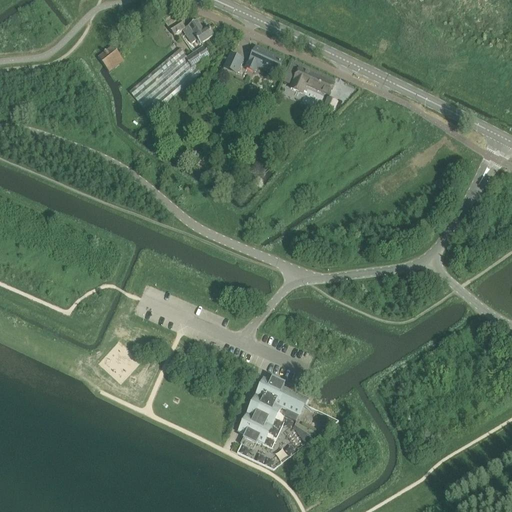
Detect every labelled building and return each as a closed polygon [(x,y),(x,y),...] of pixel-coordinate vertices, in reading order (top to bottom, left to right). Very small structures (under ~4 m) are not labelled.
[(191,45),(197,41),(201,46),(214,37),(207,27),(203,30),(197,21),(185,30),(173,13),(162,20),(174,38),(182,32),(191,45)] [(451,68),(457,55),(439,46),(433,59),(451,68)] [(121,60),(112,48),(98,60),(107,71),(121,60)] [(195,67),(209,57),(203,48),(187,59),(185,60),(192,70),(195,67)] [(254,74),(257,68),(276,76),(283,60),(256,48),(249,64),(247,63),(244,69),(254,74)] [(129,94),(150,119),(200,75),(195,67),(192,70),(185,60),(187,59),(180,51),(129,94)] [(230,55),(223,69),(237,75),(243,61),(230,55)] [(302,95),(306,86),(329,97),(334,85),(300,68),(299,70),(290,89),(302,95)] [(328,99),(321,114),(331,118),(337,103),(328,99)] [(277,107),(272,104),(268,113),(273,115),(277,107)] [(197,165),(193,170),(202,177),(205,173),(202,171),(203,169),(197,165)] [(289,392),(271,383),(268,388),(262,385),(242,429),(248,432),(245,437),(263,446),(272,428),(280,432),(289,414),(299,418),(304,407),(305,407),(308,401),(289,392)] [(302,441),(307,447),(313,442),(308,436),(302,441)]
